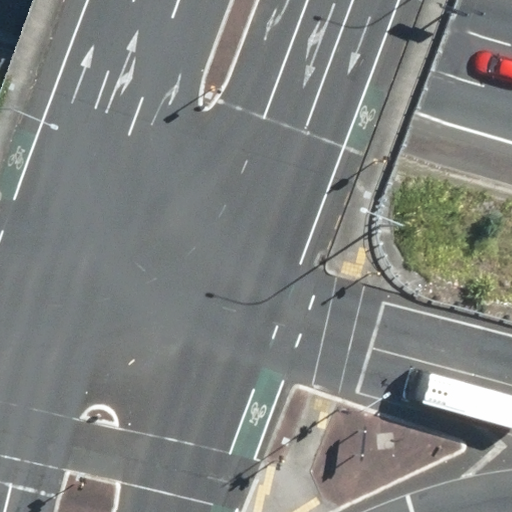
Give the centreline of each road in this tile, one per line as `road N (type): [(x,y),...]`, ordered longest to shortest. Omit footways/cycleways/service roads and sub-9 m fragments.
road 1 (primary): [(358,0),(238,315)]
road 2 (primary): [(17,287),(133,0)]
road 3 (motorway): [(511,387),(238,315)]
road 4 (motorway): [(238,315),(17,287)]
road 5 (primary): [(238,315),(169,511)]
road 6 (motorway): [(511,46),(358,0)]
